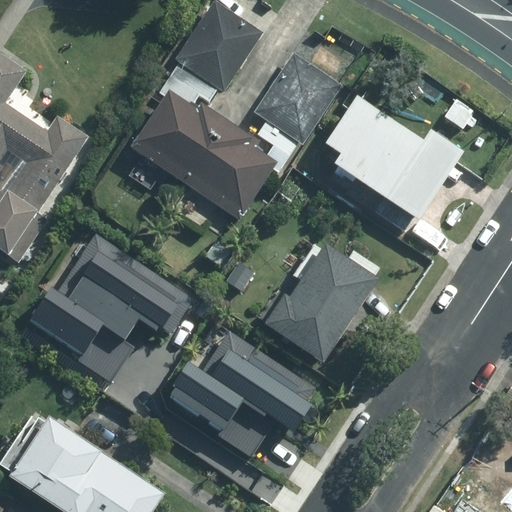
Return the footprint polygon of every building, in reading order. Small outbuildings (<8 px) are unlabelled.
[(206,0),(204,0),(166,62),(222,96),(261,33),(206,0)] [(293,56),(251,116),(299,149),(342,89),(293,56)] [(29,75),(0,58),(0,259),(7,263),(78,140),(13,103),(29,75)] [(164,95),(128,150),(185,187),(221,132),(164,95)] [(311,165),(412,230),(457,161),(356,96),(311,165)] [(472,120),(452,106),(441,121),(460,135),(472,120)] [(221,132),(185,187),(241,224),(277,169),(221,132)] [(45,288),(17,329),(103,386),(133,341),(125,336),(137,317),(156,329),(160,323),(172,331),(195,296),(97,230),(54,294),(45,288)] [(259,333),(320,373),(378,285),(317,246),(259,333)] [(254,278),(235,265),(221,286),(240,298),(254,278)] [(318,386),(226,327),(199,368),(185,359),(164,391),(255,450),(275,420),(290,429),(318,386)] [(511,393),(502,409),(511,415),(511,393)] [(147,511),(158,497),(34,414),(0,464),(0,480),(47,511),(147,511)] [(511,511),(511,483),(495,473),(470,511),(511,511)] [(0,511),(3,511),(9,503),(0,496),(0,511)]
